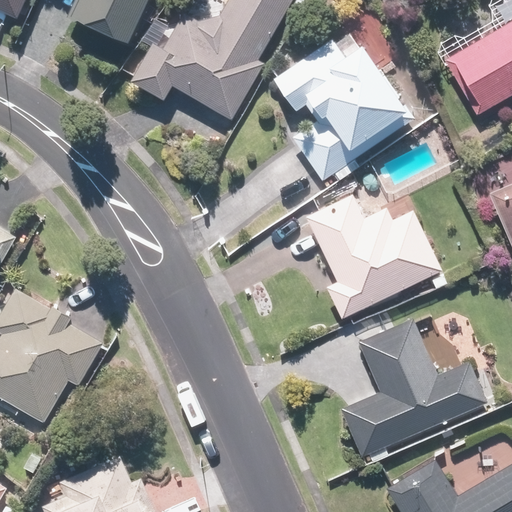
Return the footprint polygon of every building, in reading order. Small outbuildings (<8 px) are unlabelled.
[(0,0),(0,11),(19,20),(27,0),(0,0)] [(125,41),(147,0),(75,0),(70,11),(125,41)] [(259,58),(291,0),(225,0),(212,24),(182,8),(164,41),(156,37),(133,79),(166,98),(173,85),(235,119),(266,63),(259,58)] [(505,25),(444,57),(475,115),(511,95),(511,0),(501,0),(494,4),(505,25)] [(409,107),(361,39),(346,50),(334,33),(269,79),(291,110),(307,99),(320,117),(296,134),(326,176),(333,171),(341,182),(363,167),(355,156),(362,151),(357,143),(409,107)] [(511,177),(489,187),(511,242),(511,177)] [(356,189),(306,212),(338,280),(327,285),(342,318),(442,271),(413,208),(392,218),(385,203),(367,212),(356,189)] [(0,266),(19,235),(0,222),(0,266)] [(68,379),(81,386),(110,333),(16,281),(0,309),(0,395),(45,421),(68,379)] [(389,451),(386,446),(490,396),(470,354),(441,367),(414,310),(357,337),(381,388),(345,405),(371,459),(389,451)] [(24,511),(158,511),(144,475),(132,480),(121,454),(59,478),(62,487),(21,503),(24,511)] [(434,454),(387,486),(404,511),(511,511),(511,461),(462,496),(434,454)]
